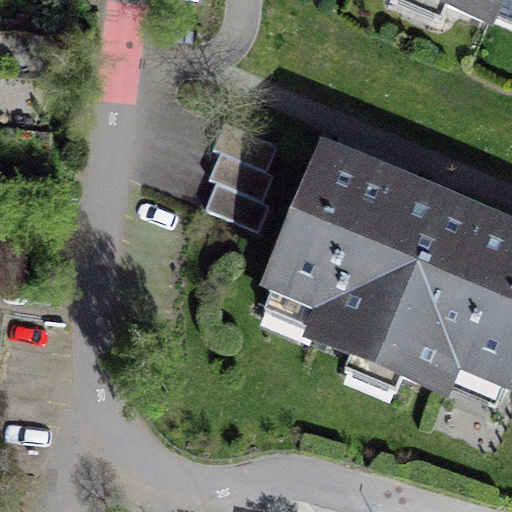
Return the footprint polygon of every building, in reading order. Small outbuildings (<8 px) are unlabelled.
[(496,0),(431,0),(487,23),(496,0)] [(276,148),(224,127),(213,153),(219,155),(265,175),(276,148)] [(274,178),(265,175),(219,155),(208,182),(217,185),(263,205),(274,178)] [(454,365),(510,388),(511,383),(511,236),(324,158),(270,288),(276,290),(266,313),(316,334),(313,340),(355,358),(357,352),(403,372),(400,377),(442,394),(454,365)] [(269,207),(263,205),(217,185),(206,212),(258,234),(269,207)]
